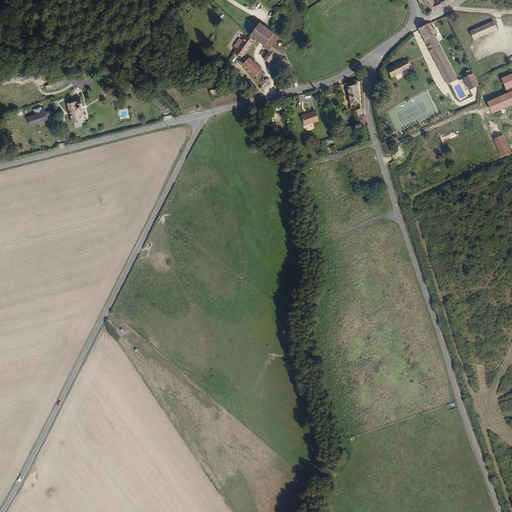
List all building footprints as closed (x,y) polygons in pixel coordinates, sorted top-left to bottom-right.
[(416,0),(419,1),(425,16),(451,0),(433,0),(431,2),(429,0),(416,0)] [(248,41),(250,38),(261,45),(260,47),(261,48),(263,47),(269,51),(263,59),(268,62),(274,53),(275,54),(277,55),(283,59),(288,51),(283,48),(281,47),(279,46),(276,44),(280,37),(257,21),(245,38),(243,37),(239,42),(237,45),(233,43),(230,47),(234,49),(231,53),(239,58),(250,42),(248,41)] [(492,30),(488,22),(465,32),(469,40),(492,30)] [(432,26),(419,30),(431,58),(439,54),(432,37),(436,35),(432,26)] [(439,54),(431,58),(445,87),(453,84),(439,54)] [(248,59),(243,65),(257,75),(262,68),(248,59)] [(405,60),(388,70),(394,78),(410,68),(408,65),(410,64),(408,60),(406,62),(405,60)] [(266,71),(262,68),(257,75),(257,77),(260,81),(266,71)] [(32,75),(31,72),(15,77),(17,81),(32,75)] [(511,72),(498,79),(505,93),(484,103),(489,113),(511,102),(511,100),(511,98),(511,97),(511,86),(511,85),(511,72)] [(463,81),(461,81),(467,93),(475,89),(470,77),(468,78),(466,74),(461,77),(463,81)] [(64,85),(63,80),(46,85),(47,90),(64,85)] [(211,99),(230,94),(228,85),(210,90),(208,91),(211,99)] [(356,85),(347,85),(349,104),(357,104),(356,85)] [(82,120),(81,114),(79,107),(82,107),(81,105),(83,104),(82,98),(68,102),(73,122),(82,120)] [(45,111),(44,106),(38,108),(38,107),(34,108),(36,114),(27,117),(30,125),(48,118),(48,117),(45,111)] [(315,111),(301,117),(304,126),(319,120),(315,111)] [(357,115),(351,117),(356,130),(362,128),(357,115)] [(497,130),(489,133),(499,162),(508,159),(497,130)]
